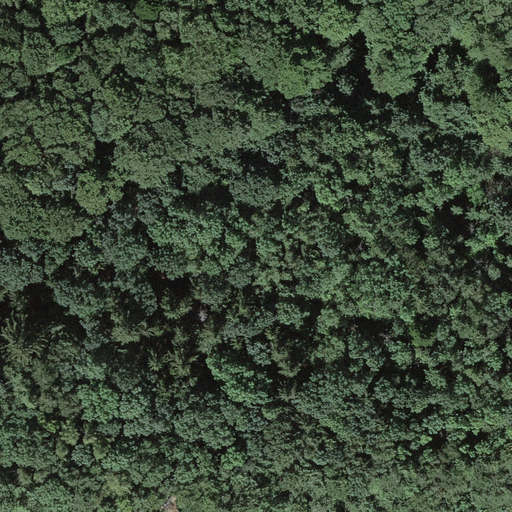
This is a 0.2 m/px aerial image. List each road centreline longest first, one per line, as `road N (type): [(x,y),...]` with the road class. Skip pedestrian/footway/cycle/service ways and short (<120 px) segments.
road 1 (track): [(0,63),(196,66),(511,125)]
road 2 (track): [(0,205),(130,194),(511,205)]
